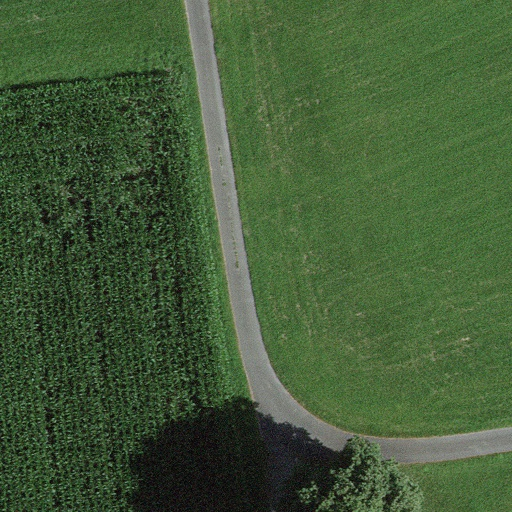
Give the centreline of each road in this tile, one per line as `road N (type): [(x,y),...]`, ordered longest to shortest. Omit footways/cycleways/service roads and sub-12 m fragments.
road 1 (unclassified): [(198,0),(270,448)]
road 2 (track): [(281,511),(270,448),(511,438)]
